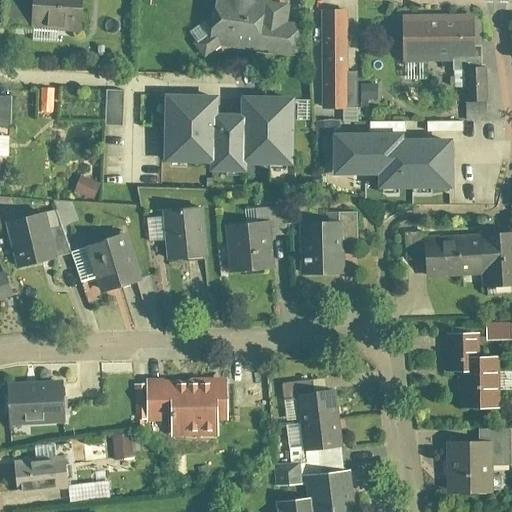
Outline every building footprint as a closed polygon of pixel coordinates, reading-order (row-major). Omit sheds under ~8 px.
[(58,32),(81,33),(83,0),(35,0),(35,4),(34,29),(33,43),(58,44),(58,32)] [(227,0),(219,0),(215,33),(196,47),(206,60),(221,49),(301,61),(306,28),(290,26),(292,10),(227,0)] [(7,28),(34,29),(35,4),(8,3),(7,28)] [(349,13),(323,13),(324,114),(345,114),(345,122),(359,122),(359,75),(350,75),(349,13)] [(426,81),(426,65),(479,63),(477,17),(405,19),(406,65),(406,81),(426,81)] [(246,177),(246,168),(293,169),(294,103),(242,102),(241,122),(218,121),(218,102),(167,101),(166,167),(211,167),(211,176),(246,177)] [(401,134),(333,134),(332,178),(381,179),(381,187),(450,188),(450,141),(401,141),(401,134)] [(163,216),(167,262),(208,258),(204,212),(163,216)] [(6,223),(16,267),(55,259),(45,215),(6,223)] [(300,226),(301,278),(345,276),(344,225),(300,226)] [(227,229),(229,274),(276,272),(273,226),(227,229)] [(511,234),(427,239),(429,281),(483,279),(483,290),(511,288),(511,234)] [(127,237),(84,251),(99,296),(142,282),(127,237)] [(476,337),(446,338),(447,376),(461,376),(462,413),(496,412),(496,362),(477,362),(476,337)] [(222,441),(221,424),(231,424),(230,382),(151,383),(151,387),(152,421),(152,426),(176,425),(176,442),(222,441)] [(9,388),(12,429),(65,426),(63,385),(9,388)] [(152,421),(151,387),(139,388),(140,421),(152,421)] [(335,394),(296,398),(303,452),(341,449),(335,394)] [(486,445),(446,446),(449,496),(489,495),(486,445)] [(64,462),(13,467),(17,496),(67,491),(64,462)] [(353,511),(351,478),(305,481),(306,501),(306,511),(353,511)] [(306,511),(306,501),(276,503),(277,511),(306,511)]
